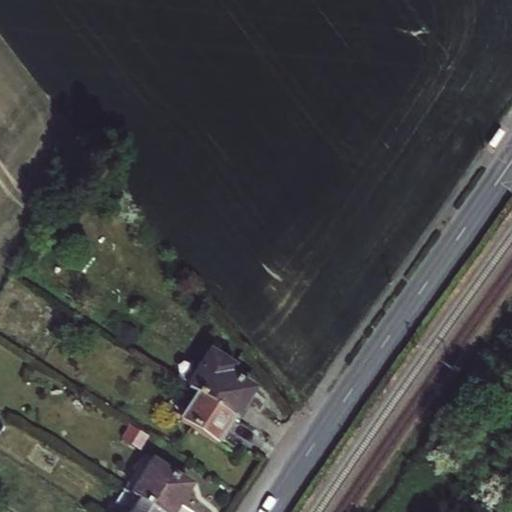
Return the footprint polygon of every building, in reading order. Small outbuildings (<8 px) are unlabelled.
[(189,389),(234,418),(253,390),(228,374),(232,367),(211,353),(189,389)] [(189,389),(171,413),(218,444),(219,443),(226,432),(234,418),(189,389)] [(231,435),(226,432),(219,443),(223,446),(231,435)] [(134,495),(160,511),(174,511),(191,487),(154,463),(134,495)] [(160,511),(134,495),(125,489),(116,503),(127,511),(126,511),(160,511)]
